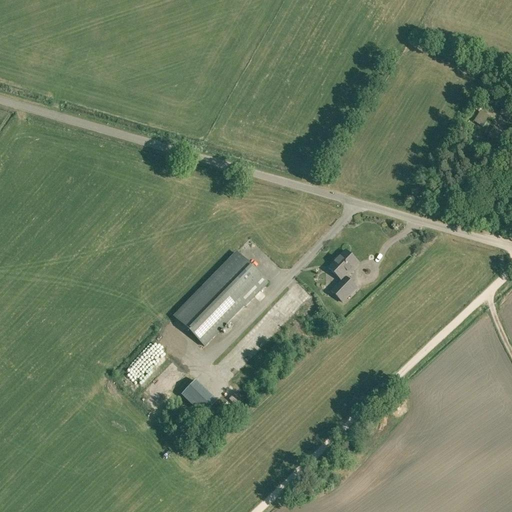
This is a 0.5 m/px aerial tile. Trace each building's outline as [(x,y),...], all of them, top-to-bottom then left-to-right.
[(505,121),(509,114),(500,109),(496,116),(505,121)] [(483,128),(489,117),(481,112),(474,122),(483,128)] [(493,145),(499,135),(489,129),(483,139),(493,145)] [(293,167),(294,161),(270,154),(268,160),(293,167)] [(265,284),(234,253),(172,317),(202,347),(242,306),(243,306),(265,284)] [(347,254),(341,260),(339,259),(336,262),(336,265),(331,271),(343,283),(333,294),(344,305),(358,291),(347,280),(360,266),(347,254)] [(300,284),(286,292),(291,300),(305,292),(300,284)] [(255,355),(281,330),(269,318),(244,343),(255,355)] [(167,345),(171,335),(165,333),(161,342),(167,345)] [(227,372),(249,351),(242,345),(221,366),(227,372)] [(141,399),(156,409),(169,390),(158,383),(155,387),(151,384),(141,399)] [(217,404),(196,383),(182,397),(203,418),(217,404)]
